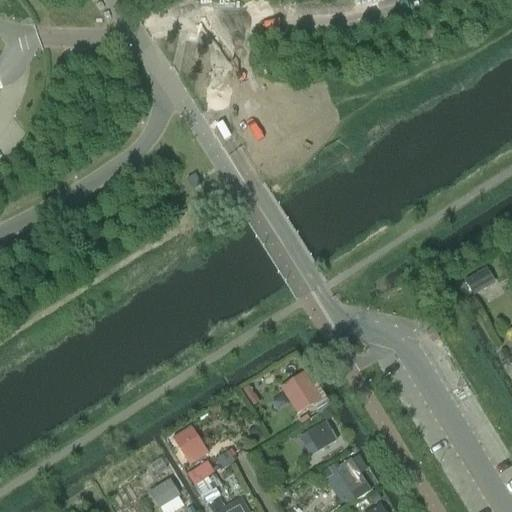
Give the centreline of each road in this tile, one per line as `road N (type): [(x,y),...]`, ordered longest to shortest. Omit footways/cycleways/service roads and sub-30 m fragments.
road 1 (unclassified): [(504,511),(400,343),(383,325),(342,314),(326,299),(255,188),(219,83),(226,50),(246,22)]
road 2 (residential): [(246,22),(346,15),(399,0)]
